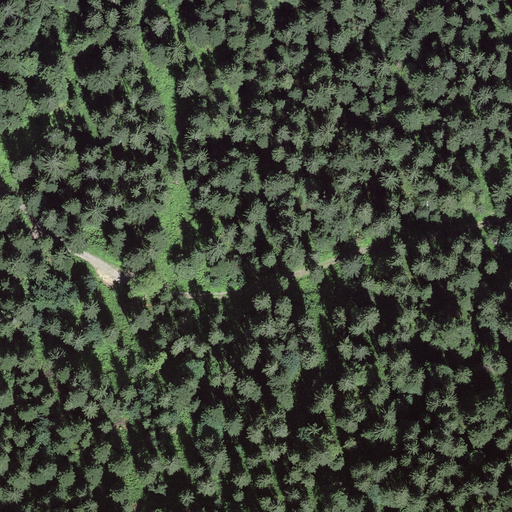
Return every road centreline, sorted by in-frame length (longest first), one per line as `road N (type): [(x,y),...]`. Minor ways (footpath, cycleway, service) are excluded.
road 1 (track): [(0,186),(37,230),(74,255),(155,294),(183,298),(243,291),(370,249),(511,216)]
road 2 (track): [(150,0),(232,98),(255,106),(280,102),(374,130),(511,106)]
